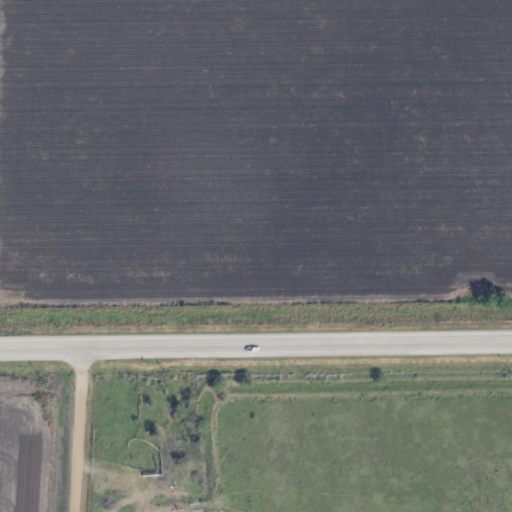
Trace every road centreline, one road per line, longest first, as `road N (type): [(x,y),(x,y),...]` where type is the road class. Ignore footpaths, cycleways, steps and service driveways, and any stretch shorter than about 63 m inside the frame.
road 1 (primary): [(0,347),(511,341)]
road 2 (track): [(73,511),(82,346)]
